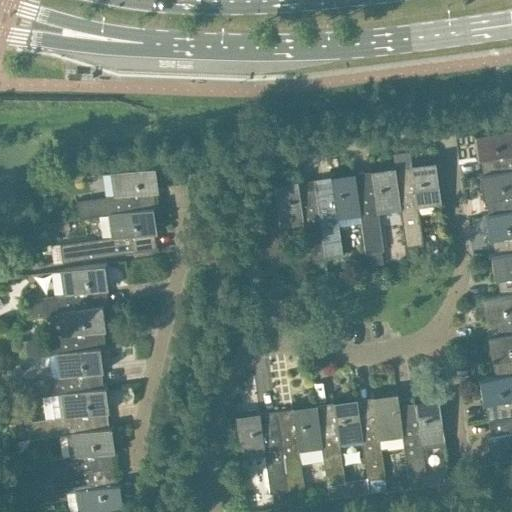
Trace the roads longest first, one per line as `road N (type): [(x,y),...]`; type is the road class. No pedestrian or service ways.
road 1 (residential): [(429,340),(464,268),(443,128),(268,153)]
road 2 (tertiary): [(181,46),(330,49),(511,23)]
road 3 (residential): [(131,465),(184,251)]
road 4 (residential): [(213,511),(208,462),(218,394),(238,360),(280,338)]
road 5 (tertiary): [(0,4),(181,46)]
road 6 (tertiary): [(0,34),(142,52),(181,46)]
road 7 (residential): [(280,338),(350,355),(429,340)]
road 8 (residential): [(184,251),(254,275),(277,311),(280,338)]
road 9 (tertiary): [(241,3),(164,10),(106,0)]
road 10 (residential): [(461,458),(447,361),(429,340)]
